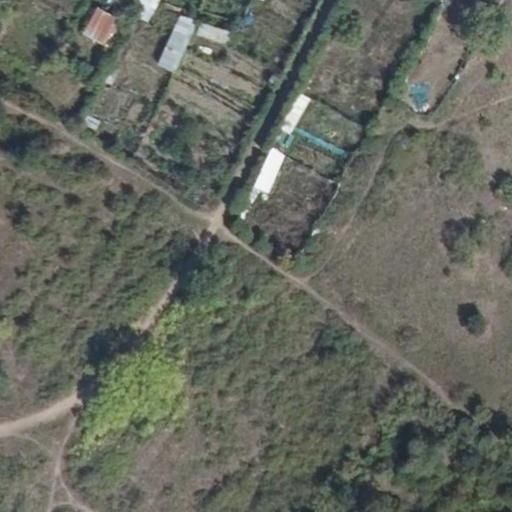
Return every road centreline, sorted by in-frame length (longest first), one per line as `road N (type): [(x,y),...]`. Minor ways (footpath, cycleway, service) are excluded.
road 1 (track): [(0,97),(107,152),(337,310),(511,444)]
road 2 (track): [(0,431),(59,419),(116,382),(217,227),(335,0)]
